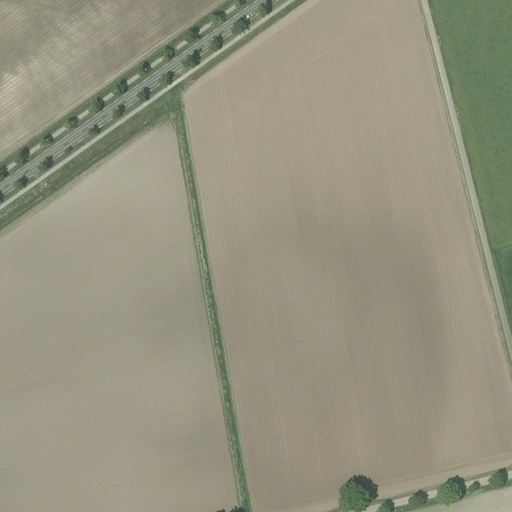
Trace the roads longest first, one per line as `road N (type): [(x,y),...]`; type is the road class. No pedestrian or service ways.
road 1 (tertiary): [(0,193),(268,0)]
road 2 (track): [(422,0),(469,180)]
road 3 (track): [(511,360),(469,180)]
road 4 (track): [(365,511),(511,473)]
